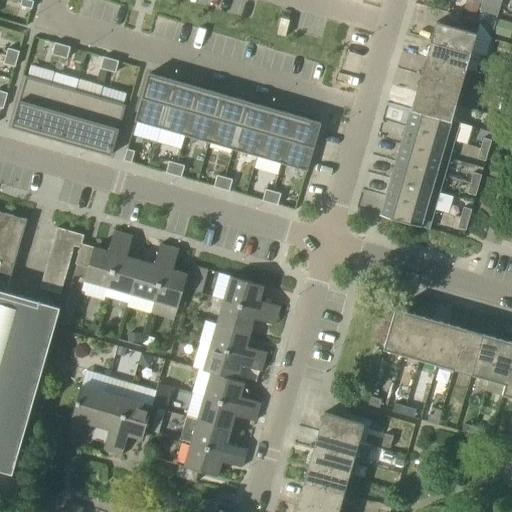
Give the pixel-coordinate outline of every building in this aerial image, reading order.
[(31,0),(22,0),(21,5),(32,9),(35,1),(31,0)] [(447,12),(444,24),(437,22),(431,40),(472,52),(480,23),(479,21),(447,12)] [(467,69),(472,52),(431,40),(427,57),(467,69)] [(52,54),(60,56),(63,44),(56,42),(52,54)] [(71,47),(63,44),(60,56),(68,58),(71,47)] [(6,55),(18,59),(20,51),(9,48),(6,55)] [(16,67),(18,59),(6,55),(4,63),(16,67)] [(101,68),(108,70),(112,59),(104,56),(101,68)] [(427,57),(422,74),(462,86),(467,69),(427,57)] [(120,61),(112,59),(108,70),(116,72),(120,61)] [(136,121),(160,128),(174,80),(150,73),(136,121)] [(457,103),(462,86),(422,74),(417,92),(457,103)] [(51,84),(27,76),(12,126),(37,133),(51,84)] [(199,87),(174,80),(160,128),(185,135),(199,87)] [(51,84),(37,133),(62,140),(76,91),(51,84)] [(209,142),(223,94),(199,87),(185,135),(209,142)] [(0,98),(6,100),(8,93),(0,90),(0,98)] [(87,147),(101,98),(76,91),(62,140),(87,147)] [(452,121),(452,120),(457,103),(417,92),(412,109),(452,121)] [(223,94),(209,142),(234,149),(248,102),(223,94)] [(101,98),(87,147),(112,155),(126,105),(101,98)] [(234,149),(258,156),(272,109),(248,102),(234,149)] [(283,163),(297,116),(272,109),(258,156),(283,163)] [(412,109),(407,126),(455,140),(461,122),(452,120),(452,121),(412,109)] [(297,116),(283,163),(307,170),(321,123),(297,116)] [(450,158),(455,140),(407,126),(402,144),(450,158)] [(489,150),(492,140),(484,138),(481,148),(489,150)] [(445,175),(450,158),(402,144),(397,161),(445,175)] [(486,160),(489,150),(481,148),(478,158),(486,160)] [(132,162),(135,151),(128,149),(124,160),(132,162)] [(174,175),(178,163),(170,161),(167,172),(166,172),(174,175)] [(440,192),(445,175),(397,161),(392,178),(440,192)] [(182,177),(182,176),(185,165),(178,163),(174,175),(182,177)] [(471,182),(479,185),(482,175),(474,172),(471,182)] [(222,189),(226,177),(218,175),(215,186),(214,186),(222,189)] [(233,179),(226,177),(222,189),(230,191),(230,190),(233,179)] [(435,210),(440,192),(392,178),(387,196),(435,210)] [(476,195),(479,185),(471,182),(468,193),(476,195)] [(271,203),(274,191),(266,189),(263,200),(271,203)] [(274,191),(271,203),(278,205),(282,193),(274,191)] [(430,228),(435,210),(387,196),(382,214),(430,228)] [(461,217),(469,219),(472,209),(464,207),(461,217)] [(0,241),(20,247),(28,219),(0,211),(0,241)] [(466,229),(469,219),(461,217),(458,227),(466,229)] [(82,243),(85,235),(58,227),(54,240),(75,245),(81,247),(82,243)] [(108,286),(124,233),(115,230),(109,251),(82,243),(81,247),(76,264),(88,267),(84,279),(108,286)] [(131,293),(141,260),(128,256),(134,236),(124,233),(108,286),(131,293)] [(72,257),(75,245),(54,240),(51,252),(72,257)] [(0,271),(12,275),(20,247),(0,241),(0,271)] [(154,300),(170,246),(161,243),(155,264),(141,260),(131,293),(154,300)] [(178,306),(188,274),(174,269),(180,249),(170,246),(154,300),(178,306)] [(68,269),(72,257),(51,252),(48,264),(68,269)] [(65,281),(68,269),(48,264),(44,275),(65,281)] [(7,292),(12,275),(0,271),(0,497),(15,501),(23,474),(13,472),(60,307),(7,292)] [(61,293),(65,281),(44,275),(41,287),(61,293)] [(260,299),(264,285),(231,276),(225,299),(278,315),(281,306),(260,299)] [(70,291),(61,321),(71,324),(79,294),(70,291)] [(275,324),(278,315),(225,299),(218,322),(251,332),(255,318),(275,324)] [(403,354),(414,314),(396,308),(385,349),(403,354)] [(420,359),(432,319),(414,314),(403,354),(420,359)] [(437,364),(449,324),(432,319),(420,359),(437,364)] [(247,346),(251,332),(218,322),(211,346),(265,361),(267,352),(247,346)] [(455,369),(466,329),(449,324),(437,364),(455,369)] [(472,374),(484,334),(466,329),(455,369),(472,374)] [(489,379),(501,339),(484,334),(472,374),(489,379)] [(507,384),(511,366),(511,341),(501,339),(489,379),(506,384),(507,384)] [(120,346),(115,367),(136,371),(140,350),(120,346)] [(262,371),(265,361),(211,346),(204,370),(212,372),(237,379),(241,364),(262,371)] [(511,366),(507,384),(506,384),(503,393),(511,395),(511,366)] [(245,381),(237,379),(212,372),(205,396),(259,411),(261,402),(241,396),(245,381)] [(96,425),(105,392),(82,385),(66,439),(77,441),(83,421),(96,425)] [(143,438),(153,406),(155,396),(131,389),(128,399),(113,452),(123,455),(129,434),(143,438)] [(104,449),(113,452),(128,399),(105,392),(96,425),(110,429),(104,449)] [(256,421),(259,411),(205,396),(198,419),(231,428),(235,415),(256,421)] [(380,407),(382,399),(372,396),(369,404),(380,407)] [(403,414),(406,406),(396,403),(393,411),(403,414)] [(414,417),(417,409),(406,406),(403,414),(414,417)] [(365,424),(325,412),(319,431),(360,442),(365,424)] [(46,434),(61,438),(66,417),(52,413),(46,434)] [(439,424),(441,416),(430,413),(428,421),(439,424)] [(227,442),(231,428),(198,419),(192,442),(245,458),(248,448),(227,442)] [(474,434),(476,426),(465,423),(463,431),(474,434)] [(484,437),(486,429),(476,426),(474,434),(484,437)] [(355,460),(360,442),(319,431),(314,448),(355,460)] [(509,445),(511,437),(499,433),(497,441),(509,445)] [(385,434),(382,446),(390,448),(393,436),(385,434)] [(243,467),(245,458),(192,442),(185,466),(179,464),(176,476),(196,482),(200,470),(218,475),(222,461),(243,467)] [(350,477),(355,460),(314,448),(309,465),(350,477)] [(344,495),(350,477),(309,465),(304,483),(344,495)] [(338,511),(339,511),(344,495),(304,483),(299,501),(338,511)] [(338,511),(299,501),(295,511),(338,511)] [(72,511),(75,505),(65,503),(62,511),(72,511)]
